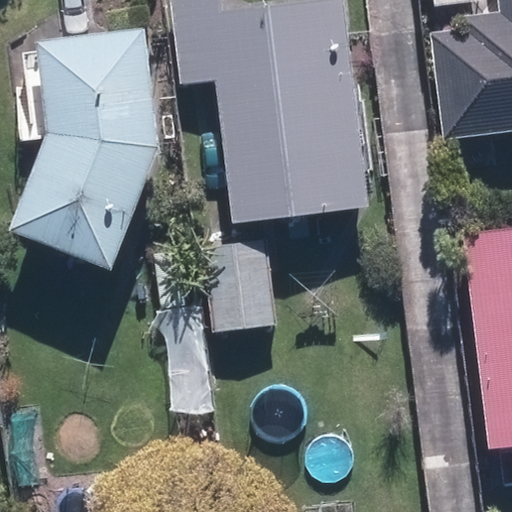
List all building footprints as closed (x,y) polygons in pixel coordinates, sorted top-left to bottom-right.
[(215,86),(230,227),(369,212),(354,77),(372,74),(367,30),(349,31),(344,0),(341,0),(223,12),(221,0),(167,0),(177,90),(215,86)] [(430,43),(445,146),(511,136),(511,0),(502,0),(503,4),(506,31),(430,43)] [(2,236),(106,275),(153,153),(139,33),(30,46),(39,135),(2,236)] [(492,452),(497,492),(511,490),(511,228),(457,235),(483,452),(492,452)] [(198,250),(207,335),(272,327),(262,244),(198,250)] [(155,252),(161,310),(189,308),(182,250),(155,252)]
